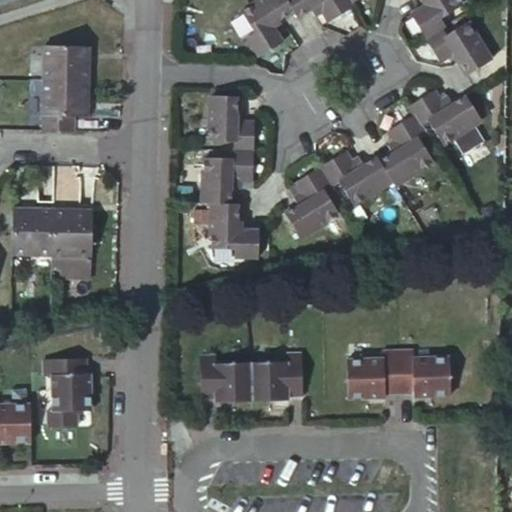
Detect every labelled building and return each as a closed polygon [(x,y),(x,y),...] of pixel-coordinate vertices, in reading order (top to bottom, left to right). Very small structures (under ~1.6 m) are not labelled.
[(286,0),(257,0),(240,10),(252,30),(245,34),(257,54),(281,39),(270,20),(277,16),(279,20),(293,11),(286,0)] [(286,0),(293,11),(296,16),(310,8),(314,14),(321,10),(327,20),(352,5),(351,4),(350,1),(349,0),(286,0)] [(426,0),(408,11),(423,36),(439,26),(442,25),(438,17),(457,5),(454,0),(426,0)] [(439,26),(423,36),(437,61),(453,51),(457,58),(455,60),(457,64),(464,74),(487,60),(464,22),(444,34),(439,26)] [(88,81),(89,45),(43,43),(42,80),(88,81)] [(42,80),(40,131),(74,132),(75,114),(86,114),(88,81),(42,80)] [(237,94),(208,94),(208,139),(232,139),(232,148),(252,148),(252,120),(233,120),(233,112),(237,112),(237,94)] [(431,101),(412,112),(424,132),(438,154),(477,131),(465,111),(462,106),(448,114),(444,107),(437,111),(431,101)] [(475,105),(465,111),(477,131),(487,125),(475,105)] [(424,132),(412,112),(404,117),(410,125),(384,140),(391,151),(383,155),(387,161),(381,165),(397,190),(428,172),(414,150),(422,145),(417,137),(424,132)] [(203,156),(202,201),(211,201),(231,201),(232,186),(239,186),(240,178),(252,178),(252,150),(252,148),(232,148),(229,148),(229,156),(203,156)] [(341,160),(322,172),(335,192),(348,214),(386,191),(389,195),(397,190),(381,165),(374,169),(371,165),(358,173),(354,166),(347,170),(341,160)] [(322,172),(290,192),(296,202),(289,207),(293,213),(279,221),(294,246),(333,223),(320,201),(335,192),(322,172)] [(231,201),(211,201),(210,246),(234,246),(234,255),(257,255),(258,227),(236,227),(236,219),(239,219),(239,216),(239,202),(231,201)] [(9,208),(8,254),(48,255),(49,208),(9,208)] [(49,208),(48,255),(87,257),(88,209),(49,208)] [(414,336),(398,337),(398,344),(363,345),(364,384),(382,383),(382,379),(399,379),(415,378),(414,336)] [(414,336),(415,378),(431,378),(449,378),(449,382),(467,381),(465,342),(430,343),(430,336),(414,336)] [(243,354),(244,393),(261,393),(261,389),(279,389),(295,389),(294,346),(278,347),(278,353),(243,354)] [(244,393),(243,354),(208,354),(208,347),(192,347),(193,390),(209,390),(226,389),(226,393),(244,393)] [(85,358),(45,358),(45,374),(52,374),(53,410),(45,410),(45,426),(80,427),(80,411),(90,411),(90,392),(86,392),(85,374),(85,358)] [(0,439),(5,439),(5,443),(24,443),(23,405),(0,405),(0,439)]
